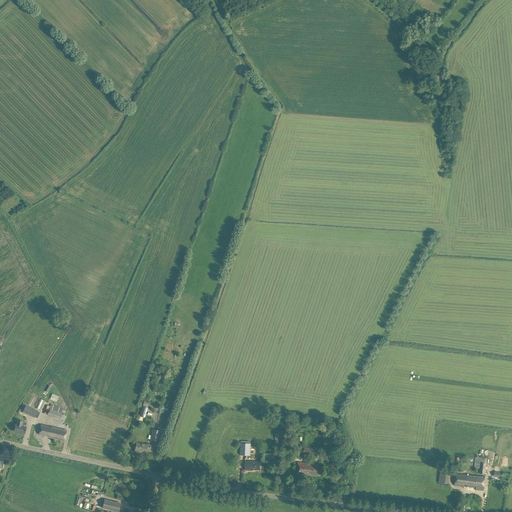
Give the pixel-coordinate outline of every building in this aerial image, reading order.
[(51,404),(47,415),(59,419),(63,408),(51,404)] [(40,412),(28,406),(26,406),(23,412),(34,417),(37,411),(40,412)] [(141,411),(139,416),(145,417),(148,407),(142,406),(141,409),(141,411)] [(22,426),(23,421),(18,420),(17,421),(17,425),(15,424),(14,431),(20,432),(20,433),(24,434),(24,433),(25,433),(26,427),(22,426)] [(39,434),(51,437),(64,441),(67,431),(41,424),(39,434)] [(151,440),(158,441),(160,431),(153,429),(151,440)] [(147,445),(136,443),(135,451),(146,453),(146,449),(150,450),(151,445),(147,444),(147,445)] [(250,443),(240,443),(240,455),(250,455),(250,443)] [(476,457),(474,468),(480,469),(479,473),(485,474),(486,473),(487,458),(477,457),(476,457)] [(245,466),(245,468),(252,469),(260,470),(261,462),(250,461),(250,462),(245,462),(245,466)] [(320,476),(322,464),(298,462),(297,474),(320,476)] [(447,483),(450,469),(441,468),(438,481),(447,483)] [(455,485),(464,486),(464,485),(467,485),(467,486),(476,487),(476,489),(483,490),(485,478),(473,476),(474,475),(472,475),(472,476),(456,474),(455,485)] [(104,499),(102,508),(119,511),(121,503),(104,499)]
